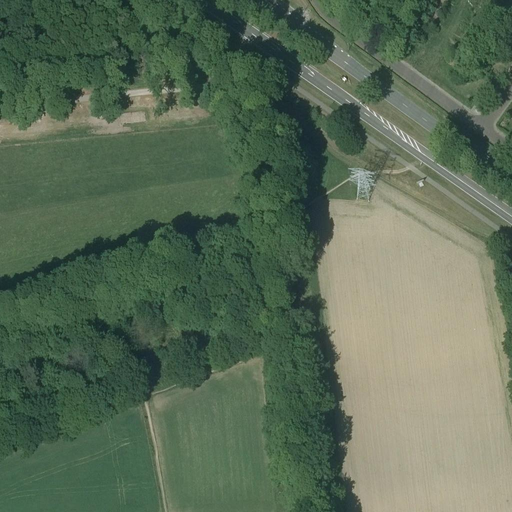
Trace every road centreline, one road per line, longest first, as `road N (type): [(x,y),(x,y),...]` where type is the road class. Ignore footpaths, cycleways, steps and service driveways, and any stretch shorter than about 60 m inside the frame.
road 1 (primary): [(203,0),(511,218)]
road 2 (primary): [(511,182),(259,0)]
road 3 (track): [(313,511),(287,263)]
road 4 (track): [(251,85),(33,103)]
road 5 (residential): [(481,128),(317,0)]
road 6 (track): [(287,263),(267,100),(251,85)]
